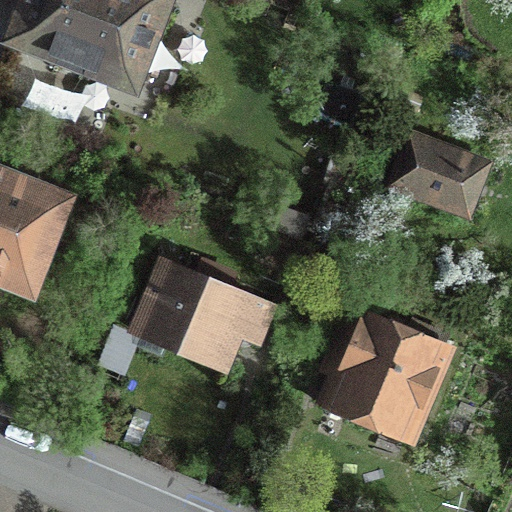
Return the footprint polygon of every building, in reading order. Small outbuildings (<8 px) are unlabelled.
[(163,0),(27,0),(13,36),(130,83),(163,0)] [(414,142),(400,180),(453,201),(468,162),(414,142)] [(61,200),(0,176),(0,274),(28,285),(61,200)] [(163,260),(134,329),(223,366),(238,330),(258,338),(271,305),(163,260)] [(439,361),(344,321),(327,362),(341,368),(325,407),(367,425),(371,416),(409,432),(439,361)]
